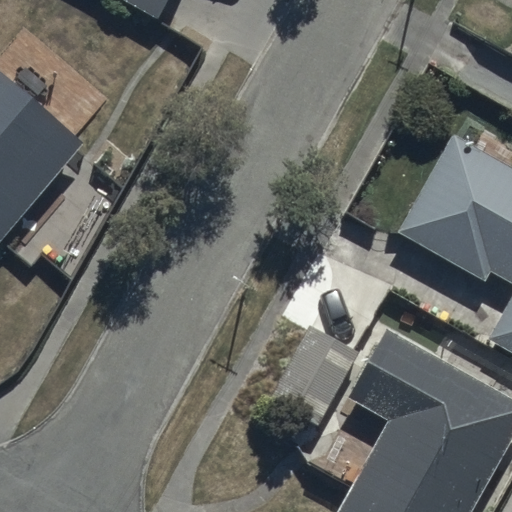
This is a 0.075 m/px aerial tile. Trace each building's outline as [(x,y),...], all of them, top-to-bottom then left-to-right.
[(176,0),(112,0),(160,27),(176,0)] [(0,261),(81,166),(0,97),(0,261)] [(511,190),(456,161),(410,246),(489,288),(493,280),(511,289),(511,339),(503,356),(511,361),(511,190)] [(321,428),(354,370),(314,349),(280,410),(321,428)] [(488,511),(511,469),(511,421),(392,358),(358,421),(398,442),(360,511),(488,511)]
